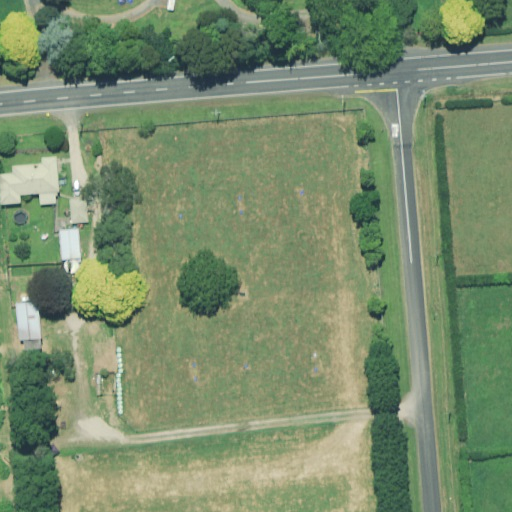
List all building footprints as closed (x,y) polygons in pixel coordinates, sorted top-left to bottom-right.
[(60,192),(59,159),(44,159),(45,166),(16,167),(17,175),(2,176),(3,206),(23,205),(22,196),(42,195),(42,206),(57,205),(57,192),(60,192)] [(89,203),(73,204),(74,219),(66,219),(66,225),(90,224),(89,203)] [(82,260),(81,231),(62,231),(64,260),(82,260)] [(79,263),(66,264),(67,275),(80,274),(79,263)] [(39,319),(38,303),(19,305),(22,340),(43,339),(42,319),(39,319)] [(115,328),(94,331),(99,375),(121,373),(115,328)]
